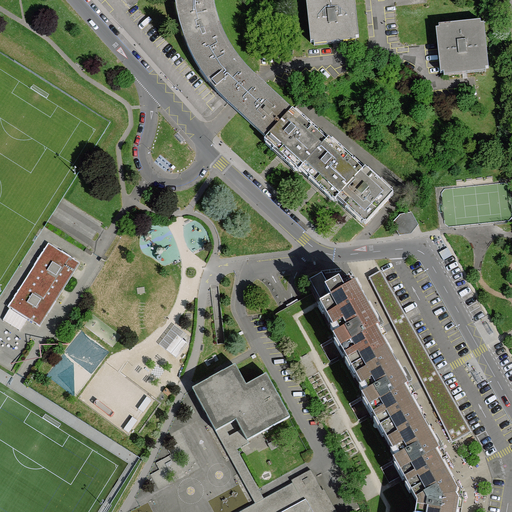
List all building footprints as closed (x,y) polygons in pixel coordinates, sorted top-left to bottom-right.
[(178,0),(180,15),(186,37),(218,26),(213,5),(211,0),(178,0)] [(306,0),(311,42),(315,42),(315,45),(356,40),(355,38),(359,37),(354,0),(306,0)] [(439,26),(439,29),(436,29),(438,42),(441,73),(445,72),(445,75),(475,72),(485,71),(485,68),(489,68),(484,24),(481,24),(481,21),(439,26)] [(227,47),(218,26),(186,37),(192,52),(203,71),(213,83),(219,91),(235,106),(268,137),(291,113),(258,82),(252,76),(243,68),(227,47)] [(293,111),(291,113),(268,137),(265,141),(299,172),(301,170),(327,142),(293,111)] [(330,139),(327,142),(301,170),(335,202),(338,199),(364,171),(330,139)] [(366,169),(364,171),(338,199),(366,225),(394,194),(366,169)] [(419,225),(412,213),(400,216),(393,223),(400,236),(412,234),(419,225)] [(83,264),(50,244),(10,307),(41,328),(83,264)] [(381,271),(368,277),(421,383),(452,444),(472,431),(439,373),(381,271)] [(331,300),(346,292),(340,282),(325,290),(331,300)] [(379,322),(358,286),(346,292),(331,300),(321,306),(337,336),(334,338),(345,357),(352,370),(389,349),(378,330),(380,329),(377,323),(379,322)] [(389,349),(352,370),(366,394),(363,396),(373,415),(381,428),(417,407),(407,389),(409,388),(406,383),(408,382),(389,349)] [(226,427),(236,421),(242,430),(248,441),(290,418),(267,375),(246,386),(235,365),(193,389),(216,432),(226,427)] [(141,404),(147,396),(129,383),(129,384),(104,367),(99,375),(96,373),(101,388),(106,387),(110,400),(107,401),(114,405),(105,408),(106,414),(115,420),(124,418),(120,415),(136,410),(135,406),(141,404)] [(439,444),(417,407),(381,428),(397,459),(394,460),(405,479),(412,493),(450,472),(435,447),(439,444)] [(236,448),(248,441),(242,430),(231,436),(226,427),(216,432),(256,505),(243,511),(285,511),(303,502),(293,484),(265,500),(236,448)] [(334,511),(311,470),(292,481),(293,484),(303,502),(285,511),(334,511)] [(459,488),(450,472),(412,493),(418,503),(416,511),(461,511),(463,506),(459,501),(460,496),(458,492),(459,488)]
